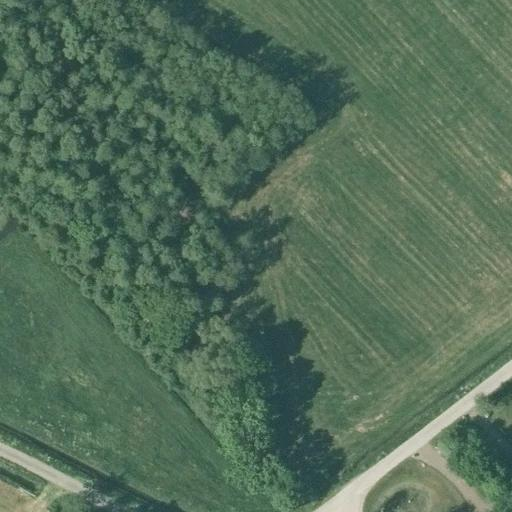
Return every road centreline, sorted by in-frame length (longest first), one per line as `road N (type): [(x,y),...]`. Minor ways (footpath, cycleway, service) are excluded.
road 1 (unclassified): [(324,511),(511,366)]
road 2 (unclassified): [(0,450),(124,511)]
